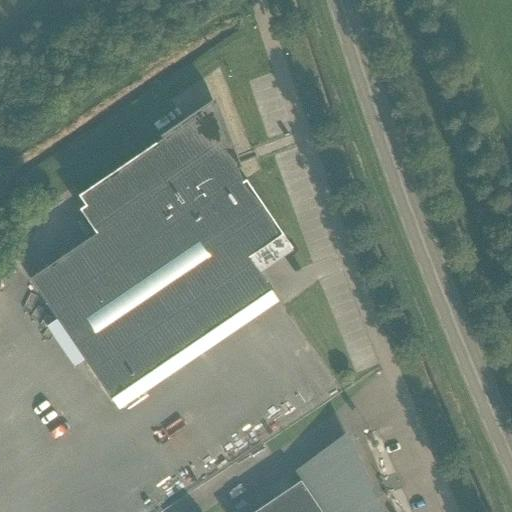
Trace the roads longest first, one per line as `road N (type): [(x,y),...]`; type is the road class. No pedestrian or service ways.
road 1 (unclassified): [(258,0),(342,246),(452,511)]
road 2 (primary): [(511,452),(467,350),(343,0)]
road 3 (track): [(7,198),(268,31)]
road 4 (track): [(7,154),(213,23),(259,4)]
